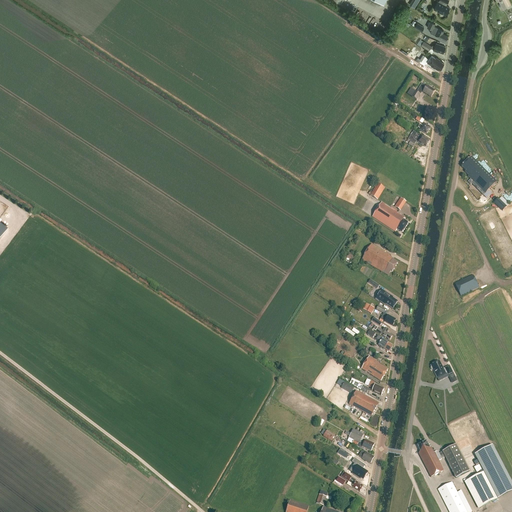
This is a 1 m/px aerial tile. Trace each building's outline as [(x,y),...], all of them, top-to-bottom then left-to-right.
[(412,0),(410,5),(415,8),(420,0),(412,0)] [(447,4),(449,0),(448,0),(440,0),(442,1),(441,3),(438,2),(434,10),(445,16),(450,8),(445,5),(446,3),(447,4)] [(417,22),(415,26),(421,31),(424,26),(417,22)] [(446,41),(448,36),(443,34),(444,31),(434,26),(435,24),(430,22),(427,27),(432,30),(430,33),(438,37),(439,38),(440,39),(441,38),(446,41)] [(438,52),(440,53),(443,54),(445,47),(436,44),(435,47),(432,46),(431,47),(424,42),(421,45),(429,51),(430,48),(434,50),(433,51),(437,52),(438,52)] [(424,68),(427,62),(432,65),(431,66),(435,68),(435,67),(440,70),(441,70),(442,68),(441,68),(442,67),(443,66),(444,65),(443,64),(444,64),(439,61),(440,60),(439,60),(436,58),(436,59),(431,56),(429,60),(423,55),(420,60),(418,58),(415,62),(424,68)] [(431,98),(435,92),(427,86),(427,87),(422,84),(418,90),(431,98)] [(417,100),(421,94),(415,91),(412,97),(417,100)] [(426,135),(431,128),(424,124),(422,126),(420,125),(418,128),(420,129),(420,130),(426,135)] [(417,134),(413,132),(408,140),(411,142),(409,144),(413,147),(417,142),(418,143),(426,147),(428,144),(428,143),(428,142),(428,141),(420,136),(420,137),(419,137),(418,137),(416,136),(417,134)] [(485,194),(497,183),(471,157),(462,167),(466,171),(465,172),(469,176),(468,177),(471,180),(468,182),(471,185),(473,182),(485,194)] [(378,184),(370,196),(377,200),(385,188),(378,184)] [(498,199),(494,203),(504,212),(506,210),(505,209),(509,205),(502,197),(499,200),(498,199)] [(382,203),(372,217),(395,232),(397,230),(402,233),(409,224),(403,220),(405,218),(397,214),(398,213),(382,203)] [(392,273),(398,263),(393,260),(394,259),(389,257),(390,256),(371,244),(362,260),(388,276),(390,272),(392,273)] [(349,253),(344,261),(351,265),(356,258),(349,253)] [(479,288),(473,276),(455,284),(461,296),(479,288)] [(393,309),(397,302),(391,298),(392,297),(382,291),(381,292),(377,299),(393,309)] [(371,315),(374,309),(369,306),(366,312),(371,315)] [(376,310),(386,315),(388,311),(378,306),(376,310)] [(393,326),(396,320),(388,316),(387,317),(383,315),(380,320),(385,322),(393,326)] [(390,341),(392,337),(388,334),(389,332),(385,329),(383,331),(375,326),(373,330),(390,341)] [(389,352),(392,346),(382,340),(378,346),(384,350),(385,349),(389,352)] [(383,366),(380,364),(381,362),(378,360),(377,362),(369,357),(362,369),(381,381),(388,370),(383,367),(383,366)] [(439,361),(431,366),(432,367),(431,368),(432,370),(434,371),(437,378),(447,373),(448,375),(453,373),(449,367),(445,369),(444,370),(439,361)] [(344,383),(341,388),(351,394),(354,388),(344,383)] [(381,396),(384,390),(375,385),(374,385),(372,389),(373,389),(372,392),(374,393),(375,393),(381,396)] [(363,386),(361,390),(360,391),(369,394),(371,390),(363,386)] [(372,417),(379,404),(356,391),(349,404),(372,417)] [(332,443),(336,436),(327,430),(323,437),(332,443)] [(371,452),(374,445),(366,441),(365,441),(362,439),(364,435),(353,430),(347,442),(357,446),(357,447),(364,450),(364,449),(371,452)] [(431,478),(444,471),(439,461),(442,459),(439,454),(438,452),(436,452),(433,453),(431,448),(429,448),(426,442),(425,442),(423,443),(418,446),(420,451),(419,454),(431,478)] [(470,472),(456,445),(442,452),(456,479),(470,472)] [(481,468),(484,472),(498,500),(511,492),(511,483),(493,446),(475,455),(477,460),(474,462),(478,470),(481,468)] [(371,464),(374,457),(369,454),(370,454),(366,452),(362,459),(366,461),(371,464)] [(355,457),(352,461),(358,465),(353,473),(361,478),(361,477),(364,479),(369,472),(363,468),(366,465),(355,457)] [(339,462),(332,458),(329,462),(336,466),(339,462)] [(478,510),(498,500),(484,472),(464,482),(478,510)] [(363,487),(356,482),(351,478),(352,478),(344,473),(341,477),(351,484),(354,485),(352,488),(360,493),(363,487)] [(346,481),(339,477),(336,481),(335,481),(333,483),(341,488),(346,481)] [(466,511),(452,482),(438,490),(449,511),(466,511)] [(324,506),(326,497),(319,495),(316,504),(324,506)] [(307,511),(309,507),(290,500),(286,511),(307,511)]
